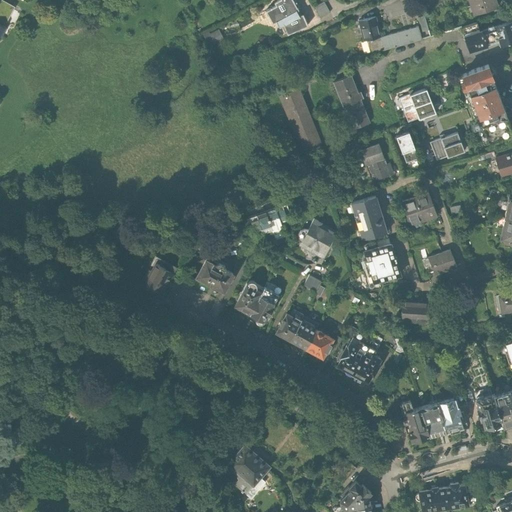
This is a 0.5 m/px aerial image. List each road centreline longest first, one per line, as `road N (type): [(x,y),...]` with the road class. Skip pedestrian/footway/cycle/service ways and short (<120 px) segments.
road 1 (residential): [(391,481),(370,410),(189,305)]
road 2 (track): [(115,511),(117,474),(104,451),(43,388),(0,373)]
road 3 (track): [(119,499),(139,482),(152,408),(202,410)]
road 4 (residential): [(391,481),(464,459),(511,461)]
